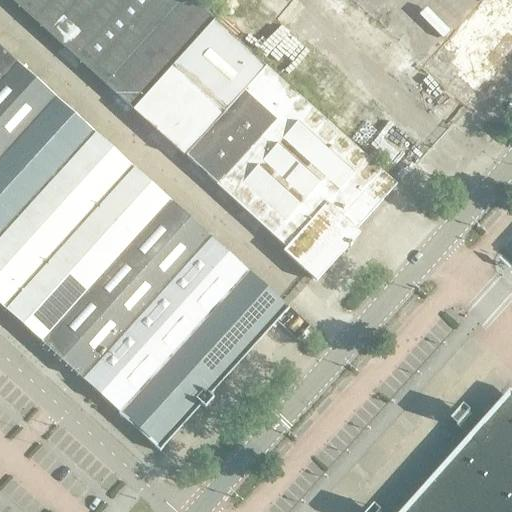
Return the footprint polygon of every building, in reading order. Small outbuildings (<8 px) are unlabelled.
[(11,0),(134,111),(215,22),(190,0),(11,0)] [(511,0),(483,0),(423,69),(465,106),(511,52),(511,0)] [(0,83),(18,64),(0,47),(0,83)] [(18,64),(0,83),(0,160),(56,99),(18,64)] [(395,185),(266,68),(236,102),(186,157),(288,249),(287,251),(316,277),(356,232),(397,187),(395,185)] [(56,99),(0,160),(0,238),(95,134),(56,99)] [(211,102),(205,112),(219,120),(225,110),(211,102)] [(95,134),(0,238),(0,304),(5,309),(133,168),(95,134)] [(133,168),(5,309),(44,344),(171,203),(133,168)] [(171,203),(44,344),(82,379),(210,238),(171,203)] [(210,238),(82,379),(121,414),(249,273),(210,238)] [(249,273),(121,414),(160,449),(288,308),(249,273)] [(511,511),(511,400),(510,398),(407,511),(511,511)] [(468,433),(480,420),(464,406),(452,419),(468,433)]
